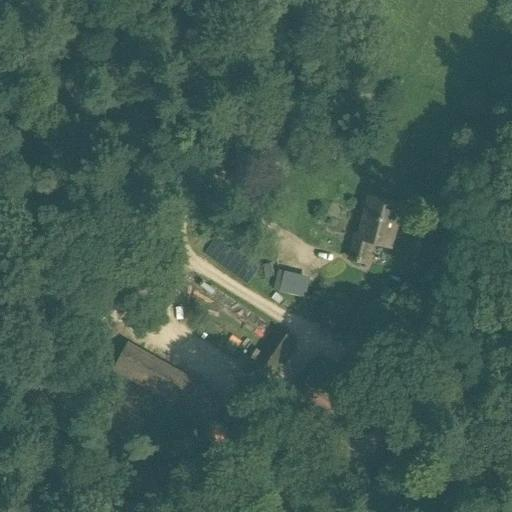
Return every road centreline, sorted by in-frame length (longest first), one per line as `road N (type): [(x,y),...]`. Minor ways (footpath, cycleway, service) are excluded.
road 1 (unknown): [(433,391),(370,355),(270,255),(47,0)]
road 2 (track): [(337,511),(433,391)]
